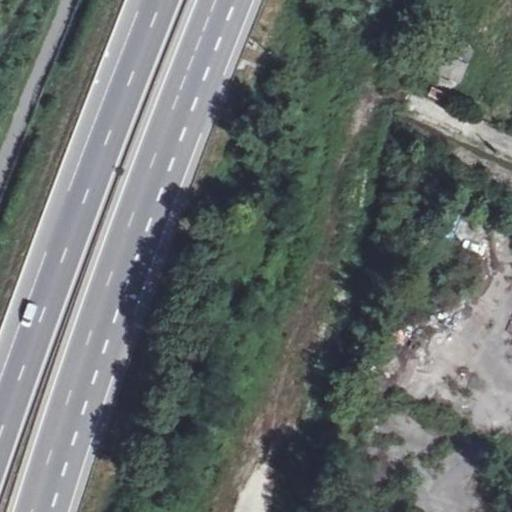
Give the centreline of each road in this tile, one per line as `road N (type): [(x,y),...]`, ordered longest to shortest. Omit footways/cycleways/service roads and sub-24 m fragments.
road 1 (motorway): [(41,511),(225,0)]
road 2 (motorway): [(159,0),(0,429)]
